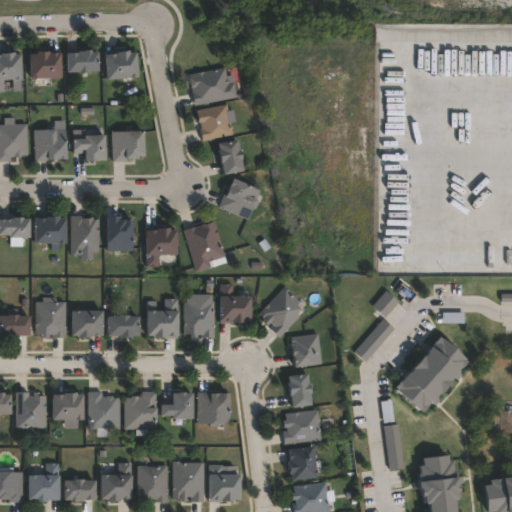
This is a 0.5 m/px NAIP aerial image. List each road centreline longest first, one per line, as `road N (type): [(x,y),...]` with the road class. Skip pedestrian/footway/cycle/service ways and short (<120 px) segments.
road 1 (residential): [(0,365),(248,364)]
road 2 (residential): [(0,190),(181,187)]
road 3 (residential): [(181,187),(150,20)]
road 4 (residential): [(150,20),(0,28)]
road 5 (residential): [(248,364),(262,511)]
